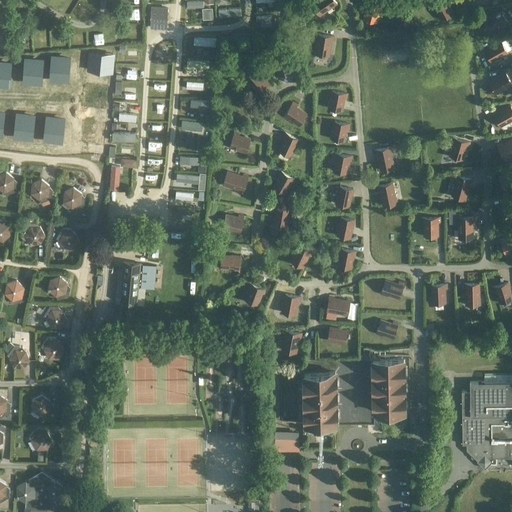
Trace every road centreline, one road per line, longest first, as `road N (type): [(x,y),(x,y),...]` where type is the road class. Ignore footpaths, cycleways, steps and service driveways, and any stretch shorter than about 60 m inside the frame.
road 1 (unclassified): [(364,266),(358,277),(293,282),(265,275),(254,253),(269,105),(283,88),(355,79)]
road 2 (unclassified): [(414,265),(487,266),(485,164),(463,0)]
road 3 (unclassified): [(420,511),(414,265)]
road 4 (unclassified): [(355,79),(364,266)]
